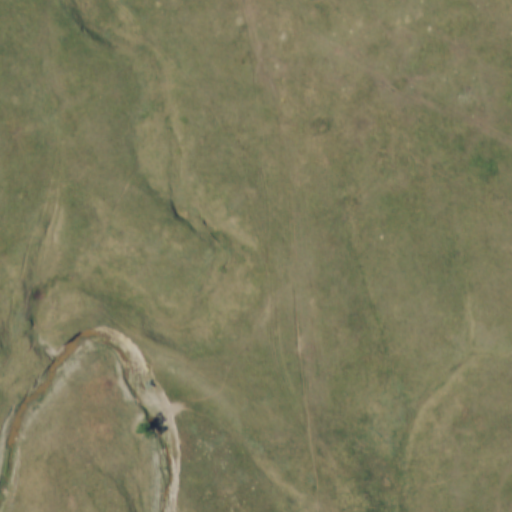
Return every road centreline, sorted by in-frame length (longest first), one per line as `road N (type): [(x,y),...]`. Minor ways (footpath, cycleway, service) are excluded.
road 1 (track): [(322,511),(279,119),(246,0)]
road 2 (track): [(511,136),(399,90),(266,0)]
